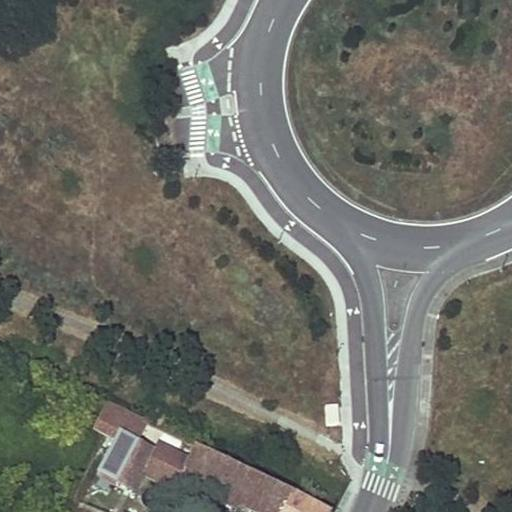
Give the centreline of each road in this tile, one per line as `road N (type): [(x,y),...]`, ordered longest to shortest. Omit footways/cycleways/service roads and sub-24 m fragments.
road 1 (residential): [(278,0),(260,51),(266,133),(284,170),(344,226)]
road 2 (residential): [(344,226),(372,286),(389,449)]
road 3 (residential): [(389,449),(418,300),(463,243)]
road 4 (residential): [(344,226),(422,247),(463,243)]
